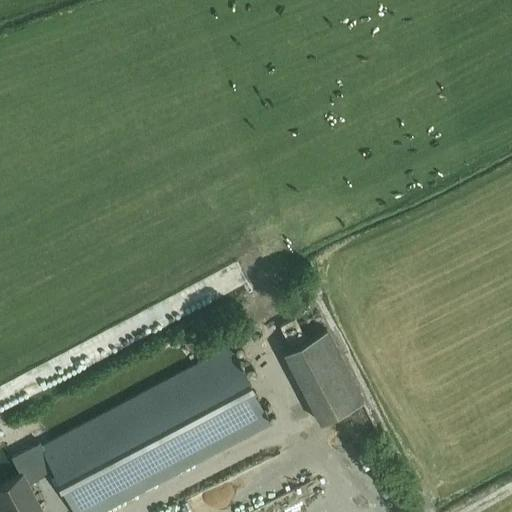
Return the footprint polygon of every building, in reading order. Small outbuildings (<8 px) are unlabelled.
[(326,329),(283,352),(319,423),(363,400),(326,329)] [(22,473),(28,483),(54,469),(74,511),(100,511),(253,432),(256,436),(268,429),(265,425),(270,422),(230,344),(41,444),(40,441),(10,456),(19,474),(22,473)] [(184,504),(230,484),(224,470),(211,476),(213,480),(180,494),(184,504)] [(22,473),(19,474),(0,484),(0,511),(39,511),(42,511),(28,483),(22,473)] [(392,486),(374,493),(380,509),(398,502),(392,486)]
